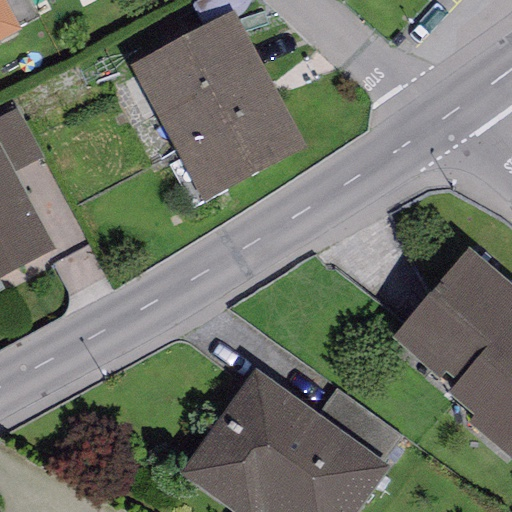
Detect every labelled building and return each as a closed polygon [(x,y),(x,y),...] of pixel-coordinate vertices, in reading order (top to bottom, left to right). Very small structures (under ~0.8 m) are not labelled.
[(0,0),(0,50),(0,43),(20,33),(1,0),(0,0)] [(232,16),(131,71),(203,207),(305,152),(232,16)] [(0,119),(0,152),(12,175),(43,159),(17,110),(0,119)] [(0,282),(54,254),(12,175),(0,152),(0,282)] [(474,431),(511,464),(511,296),(467,257),(389,346),(479,425),(474,431)] [(315,422),(255,378),(179,481),(222,511),(359,511),(387,474),(380,468),(315,422)] [(380,468),(402,438),(336,392),(315,422),(380,468)]
